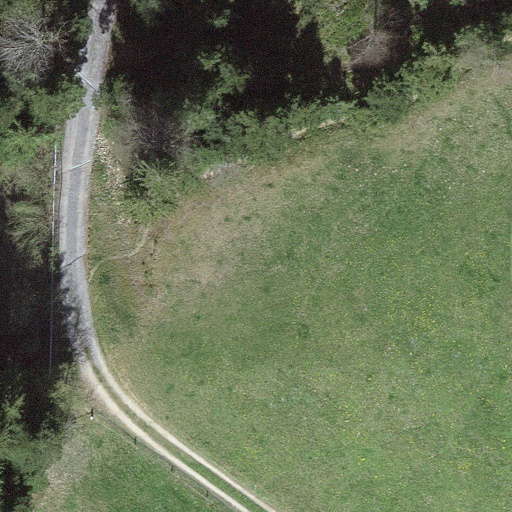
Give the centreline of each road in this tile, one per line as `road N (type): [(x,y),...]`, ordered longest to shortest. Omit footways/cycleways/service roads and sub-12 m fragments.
road 1 (track): [(266,511),(107,394),(85,367),(75,333),(75,278)]
road 2 (track): [(75,278),(72,129),(105,0)]
